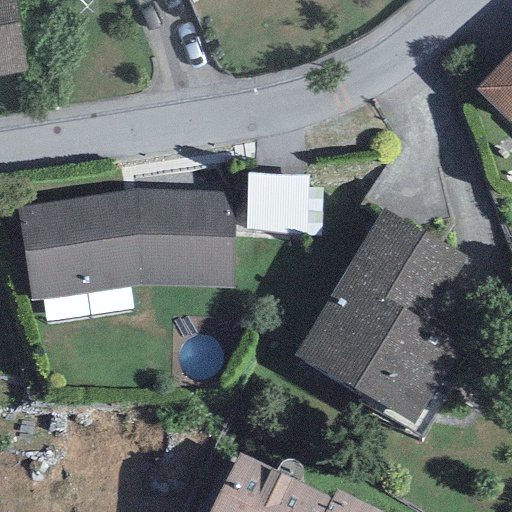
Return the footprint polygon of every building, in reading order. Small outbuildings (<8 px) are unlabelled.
[(0,0),(0,77),(28,72),(16,0),(0,0)] [(511,52),(476,91),(511,124),(511,52)] [(308,176),(247,174),(246,229),(306,233),(308,188),(308,176)] [(136,188),(17,208),(31,300),(139,286),(234,288),(233,193),(136,188)] [(320,237),(322,189),(308,188),(306,233),(306,237),(320,237)] [(472,263),(384,208),(293,354),(360,395),(356,402),(423,442),(479,351),(434,324),(472,263)] [(211,511),(325,511),(331,500),(240,455),(211,511)] [(378,511),(336,491),(331,500),(325,511),(378,511)]
